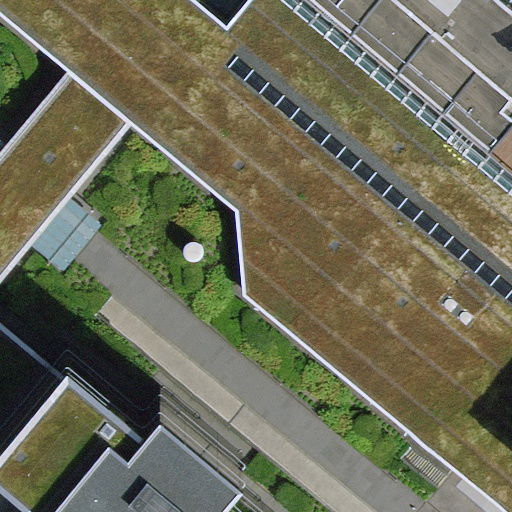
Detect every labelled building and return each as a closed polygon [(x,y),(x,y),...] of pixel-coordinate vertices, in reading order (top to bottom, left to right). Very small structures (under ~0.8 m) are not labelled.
[(0,0),(0,6),(70,67),(134,119),(238,208),(247,291),(511,511),(511,179),(463,139),(486,111),(353,0),(248,0),(230,22),(202,0),(0,0)] [(353,0),(486,111),(511,132),(511,11),(498,0),(353,0)] [(511,0),(498,0),(511,11),(511,0)] [(134,119),(70,67),(10,138),(17,144),(9,154),(58,196),(66,186),(73,192),(134,119)] [(58,196),(9,154),(1,163),(0,162),(0,279),(30,244),(24,238),(40,218),(43,220),(49,219),(53,216),(54,211),(51,205),(58,196)] [(0,424),(54,360),(0,315),(0,424)] [(0,424),(0,511),(275,511),(230,473),(245,454),(162,386),(147,405),(70,342),(54,360),(0,424)]
